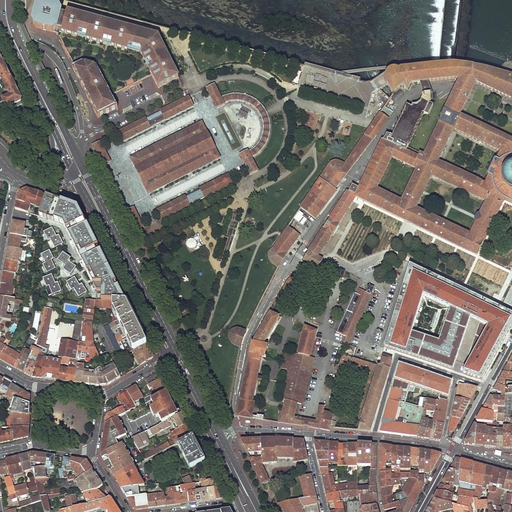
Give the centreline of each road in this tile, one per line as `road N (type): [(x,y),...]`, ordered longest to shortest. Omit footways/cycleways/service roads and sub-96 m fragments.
road 1 (primary): [(175,353),(78,158)]
road 2 (primary): [(86,197),(167,358)]
road 3 (primary): [(76,153),(16,37),(9,0)]
road 4 (residential): [(456,375),(397,356),(372,438)]
road 5 (primary): [(184,388),(248,511)]
road 6 (primary): [(1,0),(5,33),(51,125)]
road 7 (residential): [(81,121),(53,56),(0,25)]
road 8 (primary): [(184,388),(238,504)]
